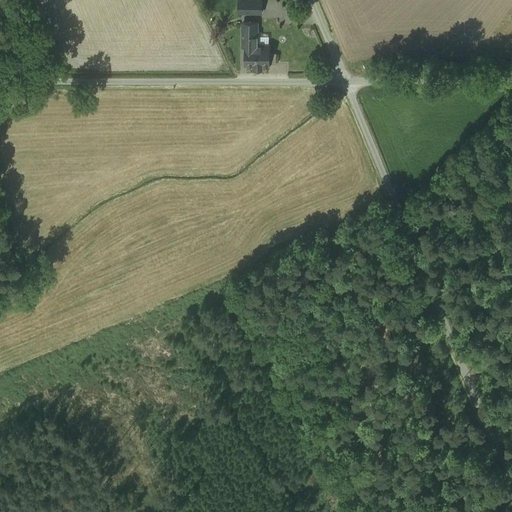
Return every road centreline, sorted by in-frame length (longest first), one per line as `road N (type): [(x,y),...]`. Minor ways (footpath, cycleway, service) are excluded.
road 1 (unclassified): [(511,485),(345,80)]
road 2 (unclassified): [(0,81),(345,80)]
road 3 (unclassified): [(345,80),(511,80)]
